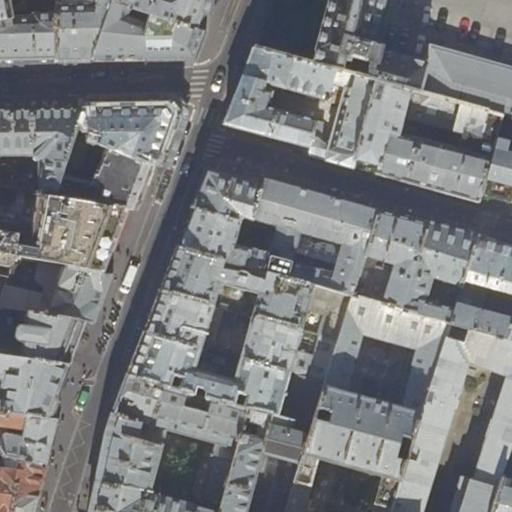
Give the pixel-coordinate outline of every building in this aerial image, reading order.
[(0,0),(0,62),(56,62),(55,9),(55,0),(0,0)] [(113,3),(113,0),(73,0),(75,2),(79,0),(82,6),(55,9),(56,62),(73,61),(91,61),(113,3)] [(113,0),(113,3),(129,8),(150,15),(198,29),(198,28),(206,9),(209,0),(113,0)] [(502,116),(511,118),(511,0),(329,0),(312,62),(376,80),(502,116)] [(127,16),(129,8),(113,3),(91,61),(117,61),(145,60),(144,36),(148,24),(138,21),(138,19),(127,16)] [(150,15),(148,24),(144,36),(145,60),(160,60),(195,59),(199,47),(205,31),(198,29),(150,15)] [(254,46),(240,85),(225,124),(262,134),(311,148),(308,156),(329,161),(353,168),(376,80),(312,62),(255,46),(254,46)] [(479,203),(481,195),(496,138),(502,116),(376,80),(353,168),(363,171),(427,188),(479,203)] [(123,109),(84,110),(75,135),(86,139),(90,129),(104,135),(103,140),(97,138),(95,143),(154,165),(163,140),(173,116),(168,108),(123,109)] [(21,111),(0,111),(0,187),(18,190),(19,185),(0,182),(0,156),(33,156),(40,163),(41,194),(55,197),(63,173),(58,173),(58,163),(66,162),(75,135),(84,110),(21,111)] [(63,173),(55,197),(66,199),(87,200),(103,201),(129,208),(137,210),(144,190),(154,165),(95,143),(86,139),(75,135),(66,162),(63,173)] [(511,142),(496,138),(481,195),(501,200),(511,203),(511,142)] [(194,204),(192,207),(241,220),(246,223),(253,225),(254,223),(254,218),(252,217),(262,185),(238,178),(207,170),(194,204)] [(266,272),(354,295),(379,209),(357,203),(298,187),(265,178),(262,185),(252,217),(254,218),(254,223),(253,225),(274,231),(271,246),(266,272)] [(18,190),(0,187),(0,302),(9,278),(0,275),(0,266),(13,268),(17,256),(66,267),(104,273),(106,267),(122,227),(129,208),(103,201),(87,200),(66,199),(55,197),(41,194),(18,190)] [(235,243),(241,220),(192,207),(186,223),(177,247),(266,272),(271,246),(265,245),(263,251),(235,243)] [(354,295),(402,309),(429,223),(406,217),(379,209),(354,295)] [(452,230),(429,223),(402,309),(452,322),(480,237),(452,230)] [(508,338),(511,324),(511,246),(506,244),(480,237),(452,322),(452,323),(508,338)] [(266,272),(177,247),(169,268),(160,291),(223,308),(227,309),(229,303),(220,301),(220,302),(215,301),(220,283),(259,293),(252,316),(301,329),(307,308),(325,313),(319,334),(340,339),(354,295),(266,272)] [(17,256),(13,268),(9,278),(0,302),(0,307),(28,311),(86,321),(94,322),(109,281),(112,275),(104,273),(66,267),(17,256)] [(211,349),(223,308),(160,291),(153,311),(145,332),(200,347),(201,346),(211,349)] [(354,295),(340,339),(326,381),(313,425),(309,436),(285,511),(391,511),(452,323),(452,322),(402,309),(354,295)] [(72,360),(86,321),(28,311),(26,326),(23,325),(21,325),(19,327),(18,327),(17,335),(17,337),(19,339),(21,340),(24,340),(22,357),(70,364),(72,360)] [(233,317),(241,319),(243,313),(234,311),(233,317)] [(319,334),(301,329),(252,316),(240,357),(240,358),(326,381),(340,339),(319,334)] [(511,339),(508,338),(452,323),(391,511),(491,511),(511,446),(511,434),(507,433),(509,425),(511,425),(511,339)] [(200,347),(145,332),(136,354),(128,376),(202,396),(204,387),(215,390),(212,399),(248,408),(295,421),(313,425),(326,381),(240,358),(234,380),(194,370),(197,357),(208,360),(210,352),(200,350),(200,347)] [(22,357),(0,354),(0,410),(50,418),(68,369),(70,364),(22,357)] [(212,399),(202,396),(128,376),(114,413),(110,426),(108,431),(90,511),(216,511),(148,493),(167,427),(215,441),(200,493),(223,500),(248,408),(212,399)] [(292,431),(295,421),(248,408),(223,500),(219,511),(285,511),(309,436),(292,431)] [(58,419),(50,418),(0,410),(0,445),(5,453),(47,463),(58,423),(58,419)] [(34,511),(46,466),(47,463),(5,453),(0,445),(0,511),(34,511)] [(511,511),(511,446),(491,511),(511,511)]
